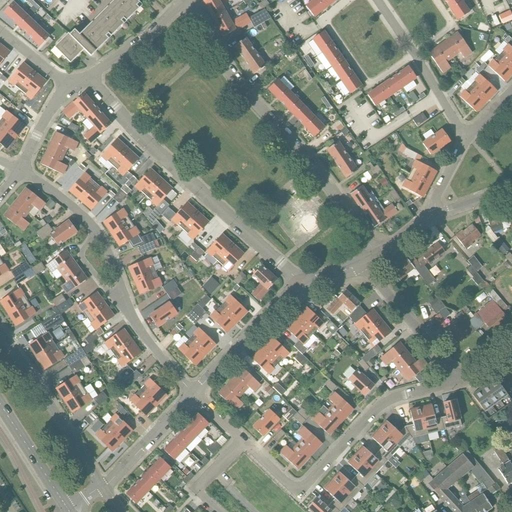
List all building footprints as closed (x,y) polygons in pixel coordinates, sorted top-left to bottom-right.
[(68,33),(57,45),(64,52),(61,55),(70,63),(81,53),(84,50),(88,54),(93,50),(96,52),(135,13),(133,10),(140,3),(136,0),(114,0),(80,35),(75,30),(70,35),(68,33)] [(205,0),(204,1),(208,10),(209,10),(214,19),(228,11),(222,0),(205,0)] [(321,0),(314,0),(306,7),(314,17),(327,7),(321,0)] [(460,0),(457,0),(449,6),(458,20),(469,13),(460,0)] [(13,3),(4,12),(16,24),(25,14),(13,3)] [(228,11),(214,19),(224,37),(251,22),(254,28),(271,19),(265,9),(249,18),(247,15),(234,22),(228,11)] [(25,14),(16,24),(28,35),(37,26),(25,14)] [(37,26),(28,35),(40,47),(49,37),(44,33),(37,26)] [(323,32),(313,39),(322,53),(333,46),(323,32)] [(458,33),(443,44),(453,57),(460,53),(464,59),(472,53),(458,33)] [(246,39),(235,46),(244,60),(255,53),(246,39)] [(443,44),(429,54),(443,74),(450,68),(446,62),(453,57),(443,44)] [(0,45),(0,64),(9,53),(0,45)] [(511,48),(509,45),(499,56),(511,68),(511,48)] [(333,46),(322,53),(332,66),(342,59),(333,46)] [(255,53),(244,60),(254,74),(265,67),(255,53)] [(511,68),(499,56),(488,67),(493,72),(505,82),(511,74),(511,68)] [(342,59),(332,66),(341,80),(352,73),(342,59)] [(22,64),(9,81),(20,90),(34,73),(22,64)] [(409,67),(395,77),(402,87),(416,78),(409,67)] [(34,73),(20,90),(32,100),(46,82),(34,73)] [(352,73),(341,80),(350,94),(361,86),(352,73)] [(481,75),(470,86),(486,102),(496,91),(481,75)] [(395,77),(381,86),(389,97),(402,87),(395,77)] [(278,80),(268,89),(280,101),(289,92),(278,80)] [(381,86),(367,95),(375,106),(389,97),(381,86)] [(470,86),(460,97),(476,113),(486,102),(470,86)] [(289,92),(280,101),(292,113),(301,104),(289,92)] [(84,94),(63,112),(68,119),(79,109),(87,118),(97,110),(84,94)] [(301,104),(292,113),(297,119),(303,125),(312,116),(301,104)] [(95,127),(84,137),(90,143),(111,125),(97,110),(87,118),(95,127)] [(7,112),(0,121),(0,125),(15,138),(25,126),(7,112)] [(422,113),(412,120),(413,120),(417,127),(427,120),(423,114),(422,113)] [(312,116),(303,125),(315,137),(324,128),(312,116)] [(0,125),(0,144),(6,149),(15,138),(0,125)] [(442,130),(423,144),(430,155),(450,141),(442,130)] [(56,133),(48,149),(64,156),(67,148),(74,151),(78,143),(56,133)] [(116,139),(101,156),(112,166),(127,149),(116,139)] [(338,142),(327,150),(337,164),(348,157),(338,142)] [(48,149),(41,165),(62,175),(67,166),(60,163),(64,156),(48,149)] [(127,149),(112,166),(123,176),(138,159),(127,149)] [(405,149),(403,154),(414,160),(417,154),(405,149)] [(348,157),(337,164),(346,178),(357,171),(348,157)] [(416,161),(409,174),(429,185),(436,172),(416,161)] [(370,170),(367,172),(372,179),(382,172),(377,165),(374,168),(370,170)] [(150,170),(135,187),(146,196),(161,180),(150,170)] [(84,174),(69,191),(81,200),(95,183),(84,174)] [(409,174),(402,187),(422,198),(429,185),(409,174)] [(161,180),(146,196),(157,206),(172,190),(161,180)] [(95,183),(81,200),(92,210),(107,193),(95,183)] [(362,187),(350,193),(362,211),(373,204),(362,187)] [(26,189),(15,202),(28,213),(33,207),(39,211),(45,204),(26,189)] [(121,190),(113,199),(119,204),(127,195),(121,190)] [(394,190),(388,193),(395,203),(400,200),(394,190)] [(373,204),(362,211),(374,228),(397,212),(392,205),(385,210),(378,200),(373,204)] [(15,202),(4,216),(23,231),(29,224),(23,219),(28,213),(15,202)] [(168,207),(161,215),(169,223),(172,220),(182,230),(198,213),(187,203),(176,215),(168,207)] [(486,214),(490,227),(492,233),(503,229),(501,223),(508,220),(504,208),(486,214)] [(155,209),(147,218),(152,225),(161,215),(155,209)] [(122,210),(104,222),(112,234),(131,222),(122,210)] [(198,213),(182,230),(193,240),(208,223),(198,213)] [(43,227),(36,233),(42,242),(50,236),(58,246),(77,232),(69,221),(54,232),(48,224),(46,225),(43,227)] [(131,222),(112,234),(120,247),(128,241),(133,249),(139,246),(137,240),(141,238),(138,235),(139,234),(131,222)] [(455,237),(466,250),(473,244),(472,243),(481,236),(473,225),(464,232),(462,231),(455,237)] [(141,238),(137,240),(139,246),(140,247),(154,241),(156,241),(152,233),(141,238)] [(222,235),(206,251),(217,261),(233,245),(222,235)] [(140,247),(138,248),(141,255),(157,249),(154,241),(140,247)] [(428,263),(430,265),(445,253),(438,243),(422,256),(416,261),(411,264),(415,269),(428,285),(436,279),(425,265),(428,263)] [(24,244),(18,248),(23,255),(29,251),(24,244)] [(233,245),(217,261),(228,272),(243,255),(233,245)] [(196,251),(190,256),(196,262),(204,253),(198,247),(196,251)] [(66,251),(46,265),(52,273),(58,269),(63,275),(76,265),(66,251)] [(402,284),(411,277),(408,274),(415,269),(411,264),(416,261),(413,257),(408,261),(407,259),(392,271),(402,284)] [(476,273),(483,268),(474,257),(467,262),(472,267),(476,273)] [(150,259),(129,267),(135,281),(155,272),(150,259)] [(26,262),(11,272),(15,279),(24,274),(31,269),(26,262)] [(41,262),(31,269),(32,270),(35,276),(46,269),(41,262)] [(67,282),(62,286),(67,294),(87,280),(76,265),(63,275),(67,282)] [(262,284),(252,295),(258,301),(277,280),(262,266),(252,276),(262,284)] [(478,274),(476,273),(472,267),(471,267),(467,270),(474,278),(478,274)] [(155,272),(135,281),(140,295),(161,286),(155,272)] [(241,272),(233,281),(238,286),(246,277),(241,272)] [(15,279),(13,280),(17,286),(27,279),(24,274),(15,279)] [(203,287),(212,294),(221,284),(212,276),(203,287)] [(173,280),(162,288),(167,294),(177,287),(178,287),(173,280)] [(481,287),(484,291),(489,286),(486,282),(481,287)] [(484,291),(487,294),(492,289),(489,286),(484,291)] [(177,287),(167,294),(172,301),(181,294),(177,287)] [(19,289),(0,301),(8,314),(27,302),(19,289)] [(359,306),(360,304),(345,290),(327,310),(333,316),(343,304),(350,310),(348,313),(350,315),(359,305),(359,306)] [(96,293),(78,306),(87,318),(105,305),(96,293)] [(62,294),(52,301),(55,307),(56,308),(66,301),(62,294)] [(231,296),(221,307),(237,322),(247,312),(231,296)] [(320,310),(324,306),(315,297),(311,301),(320,310)] [(439,313),(445,309),(440,301),(435,297),(427,303),(437,315),(439,313)] [(66,301),(56,308),(59,312),(61,315),(71,308),(69,306),(66,301)] [(27,302),(8,314),(17,326),(35,314),(27,302)] [(170,303),(150,316),(157,327),(177,314),(170,303)] [(105,305),(87,318),(96,330),(114,317),(105,305)] [(197,305),(192,311),(200,319),(206,313),(197,305)] [(348,316),(355,324),(364,336),(381,322),(372,310),(366,315),(359,306),(359,305),(350,315),(348,316)] [(221,307),(210,318),(226,333),(237,322),(221,307)] [(307,308),(297,319),(313,334),(323,323),(307,308)] [(439,313),(444,319),(450,315),(445,309),(439,313)] [(484,323),(494,335),(510,321),(500,310),(484,323)] [(192,311),(186,316),(195,325),(200,319),(192,311)] [(59,312),(41,324),(46,332),(64,320),(59,312)] [(303,345),(313,334),(297,319),(287,330),(299,341),(303,345)] [(391,333),(381,322),(364,336),(374,347),(391,333)] [(462,322),(447,334),(450,339),(454,336),(460,344),(472,335),(462,322)] [(199,329),(189,340),(205,355),(215,344),(199,329)] [(123,330),(105,343),(114,355),(132,342),(123,330)] [(48,333),(29,345),(37,358),(56,345),(48,333)] [(95,333),(85,340),(88,344),(92,342),(99,338),(95,333)] [(273,338),(263,349),(278,364),(289,353),(273,338)] [(189,340),(179,350),(195,366),(205,355),(189,340)] [(308,349),(303,345),(299,341),(293,347),(299,352),(302,355),(308,349)] [(88,344),(82,349),(86,355),(96,348),(92,342),(88,344)] [(132,342),(114,355),(122,367),(140,354),(132,342)] [(392,361),(397,368),(411,357),(399,343),(380,358),(387,366),(392,361)] [(56,345),(37,358),(45,370),(64,358),(56,345)] [(73,354),(64,360),(69,368),(78,362),(86,356),(81,348),(73,354)] [(268,375),(278,364),(263,349),(252,360),(268,375)] [(294,358),(302,367),(308,361),(299,352),(294,358)] [(411,357),(397,368),(408,381),(427,366),(421,358),(415,363),(411,357)] [(370,368),(366,364),(362,359),(357,363),(365,372),(370,368)] [(80,361),(70,368),(74,374),(84,368),(80,361)] [(128,367),(120,375),(126,381),(128,379),(134,372),(128,367)] [(243,369),(231,381),(243,393),(249,387),(254,392),(260,385),(243,369)] [(347,380),(365,396),(374,386),(356,370),(347,380)] [(134,372),(128,379),(133,384),(141,376),(136,371),(134,372)] [(75,376),(56,388),(65,401),(83,389),(75,376)] [(511,407),(511,401),(495,378),(472,395),(485,412),(483,414),(490,424),(511,407)] [(324,384),(333,392),(337,387),(328,379),(324,384)] [(150,380),(140,390),(156,406),(166,395),(150,380)] [(243,393),(231,381),(218,394),(236,411),(243,404),(237,399),(243,393)] [(273,388),(281,396),(286,392),(277,383),(273,388)] [(83,389),(65,401),(73,413),(91,401),(83,389)] [(140,390),(130,401),(146,416),(156,406),(140,390)] [(103,392),(94,400),(99,406),(108,399),(103,392)] [(329,411),(341,422),(353,409),(335,393),(329,400),(334,405),(329,411)] [(444,430),(461,426),(455,400),(444,403),(447,416),(441,418),(444,430)] [(427,435),(444,430),(441,418),(435,419),(432,406),(421,408),(427,435)] [(288,422),(291,419),(293,417),(297,413),(291,408),(282,416),(288,422)] [(301,408),(297,413),(306,421),(310,416),(301,408)] [(412,438),(427,435),(421,408),(410,411),(413,425),(405,427),(412,438)] [(260,419),(252,427),(263,437),(280,420),(269,409),(262,417),(263,419),(261,421),(260,419)] [(329,435),(341,422),(329,411),(323,417),(318,412),(311,419),(329,435)] [(92,412),(84,421),(89,426),(97,418),(92,412)] [(297,413),(293,417),(302,426),(306,421),(297,413)] [(116,415),(106,426),(122,441),(132,430),(116,415)] [(187,427),(197,436),(208,423),(199,415),(187,427)] [(409,442),(412,438),(405,427),(399,433),(387,422),(379,430),(399,448),(407,440),(409,442)] [(106,426),(96,436),(112,452),(122,441),(106,426)] [(187,427),(176,439),(185,448),(197,436),(187,427)] [(297,445),(310,457),(322,443),(304,427),(297,434),(303,439),(297,445)] [(281,430),(272,439),(277,443),(285,434),(281,430)] [(387,461),(399,448),(379,430),(372,438),(382,448),(378,452),(387,461)] [(185,448),(176,439),(164,451),(174,460),(185,448)] [(216,442),(215,441),(207,450),(213,455),(221,447),(216,442)] [(511,482),(511,453),(505,443),(499,446),(501,448),(494,452),(503,465),(497,469),(508,485),(511,482)] [(310,457),(297,445),(292,451),(286,446),(280,453),(298,470),(310,457)] [(376,474),(387,461),(378,452),(374,457),(363,447),(356,455),(376,474)] [(484,495),(483,494),(488,489),(489,490),(493,494),(500,490),(495,484),(477,462),(468,451),(463,455),(463,454),(447,467),(428,485),(438,495),(437,496),(444,504),(443,505),(447,509),(448,508),(452,511),(486,511),(493,508),(484,495)] [(364,487),(376,474),(356,455),(348,464),(359,473),(354,478),(364,487)] [(149,471),(159,480),(170,468),(161,459),(149,471)] [(138,483),(147,492),(159,480),(149,471),(138,483)] [(352,499),(364,487),(354,478),(350,482),(340,473),(332,481),(352,499)] [(339,511),(340,511),(352,499),(332,481),(324,489),(335,499),(331,503),(339,511)] [(147,492),(138,483),(126,495),(136,504),(147,492)] [(313,511),(339,511),(331,503),(326,508),(316,498),(308,507),(313,511)] [(395,510),(401,507),(395,499),(390,502),(395,510)]
